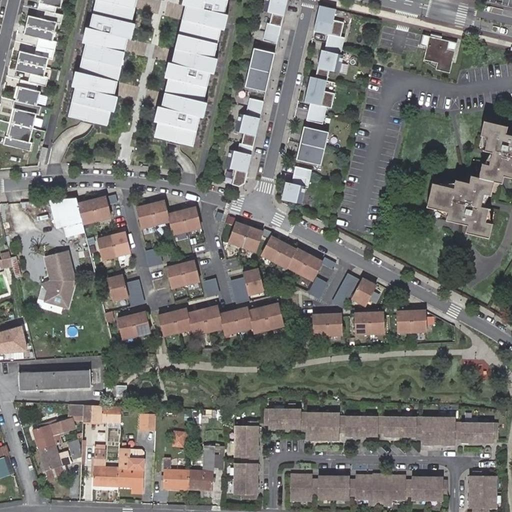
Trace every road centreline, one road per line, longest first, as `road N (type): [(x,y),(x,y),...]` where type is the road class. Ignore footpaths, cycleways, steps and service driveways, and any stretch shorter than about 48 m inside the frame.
road 1 (residential): [(458,511),(459,460),(277,455),(272,511)]
road 2 (residential): [(511,344),(263,205)]
road 3 (residential): [(309,0),(263,205)]
road 4 (residential): [(41,511),(0,388)]
road 5 (residential): [(128,181),(153,308)]
road 6 (residential): [(128,181),(0,184)]
